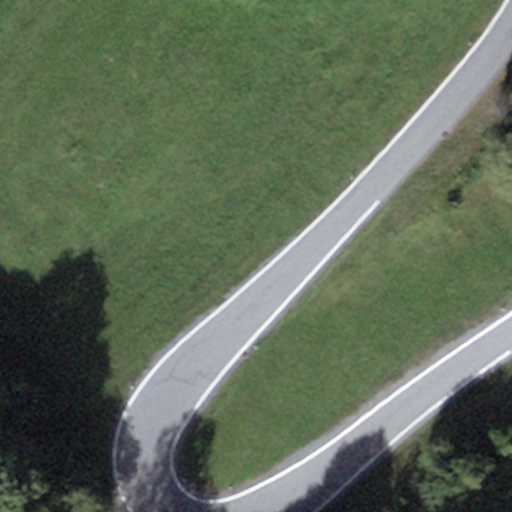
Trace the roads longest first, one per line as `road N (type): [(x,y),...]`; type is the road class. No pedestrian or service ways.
road 1 (unclassified): [(171,511),(148,479),(144,446),(155,412),(186,372),(360,206),(511,31)]
road 2 (unclassified): [(511,338),(295,495),(254,511)]
